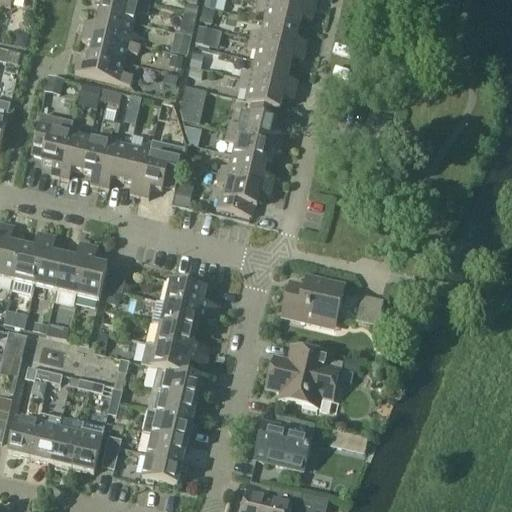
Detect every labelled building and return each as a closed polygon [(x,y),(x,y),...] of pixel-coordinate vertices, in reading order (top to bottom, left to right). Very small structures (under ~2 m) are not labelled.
[(26,0),(38,3),(38,0),(2,0),(1,9),(11,11),(13,0),(17,0),(26,2),(25,0),(26,0)] [(149,8),(110,0),(92,0),(91,6),(101,8),(99,18),(132,26),(135,15),(147,18),(149,8)] [(110,0),(149,8),(150,0),(110,0)] [(217,0),(206,0),(204,10),(215,13),(217,0)] [(259,0),(259,2),(314,15),(316,6),(306,3),(306,0),(259,0)] [(265,24),(299,32),(301,22),(312,24),(314,15),(259,2),(257,11),(268,14),(265,24)] [(84,35),(139,48),(141,39),(130,36),(132,26),(99,18),(97,29),(86,26),(84,35)] [(250,42),(305,55),(307,45),(296,43),(299,32),(265,24),(263,35),(252,32),(250,42)] [(197,42),(218,49),(222,34),(202,27),(197,42)] [(90,57),(123,65),(125,55),(137,58),(139,48),(84,35),(82,45),(92,47),(90,57)] [(250,42),(248,51),(259,54),(256,64),(290,72),(292,61),(303,63),(305,55),(250,42)] [(0,52),(0,53),(0,64),(6,66),(8,54),(0,52)] [(8,54),(6,66),(18,69),(21,57),(8,54)] [(123,65),(90,57),(87,68),(77,66),(75,76),(130,88),(132,78),(121,76),(123,65)] [(242,72),(240,81),(295,95),(297,86),(287,83),(290,72),(256,64),(254,75),(242,72)] [(65,81),(50,78),(46,97),(60,101),(65,81)] [(293,103),(295,95),(240,81),(238,91),(249,94),(247,104),(252,105),(252,106),(277,112),(280,112),(283,101),(293,103)] [(102,90),(82,86),(78,101),(98,106),(102,90)] [(180,143),(198,147),(210,92),(192,88),(180,143)] [(228,135),(283,148),(285,139),(274,136),(277,124),(274,123),(277,112),(252,106),(249,117),(244,116),(241,128),(230,126),(228,135)] [(40,122),(32,158),(43,161),(42,166),(53,168),(51,179),(60,181),(73,126),(64,124),(61,136),(49,133),(51,125),(40,122)] [(73,126),(60,181),(69,183),(71,173),(82,175),(90,142),(79,140),(82,128),(73,126)] [(112,135),(103,133),(100,145),(90,142),(82,175),(93,178),(90,188),(99,191),(112,135)] [(112,135),(99,191),(109,193),(111,182),(122,184),(130,152),(119,149),(122,138),(112,135)] [(283,148),(228,135),(225,145),(237,147),(234,159),(267,167),(270,155),(280,157),(283,148)] [(139,200),(152,145),(143,143),(140,154),(130,152),(122,184),(132,187),(130,198),(139,200)] [(175,192),(181,166),(184,152),(152,145),(139,200),(148,202),(151,191),(163,194),(164,189),(175,192)] [(267,167),(234,159),(231,171),(220,168),(217,178),(273,191),(275,181),(265,179),(267,167)] [(217,212),(252,221),(255,209),(257,209),(260,197),(271,199),(273,191),(217,178),(215,186),(227,189),(224,201),(220,200),(217,212)] [(0,281),(13,285),(22,250),(11,247),(15,231),(5,229),(0,249),(0,281)] [(35,290),(47,239),(38,237),(34,253),(22,250),(13,285),(35,290)] [(47,239),(35,290),(55,295),(64,260),(52,257),(56,241),(47,239)] [(77,300),(89,249),(80,246),(76,263),(64,260),(55,295),(77,300)] [(99,305),(107,270),(94,267),(98,251),(89,249),(77,300),(99,305)] [(128,275),(127,275),(115,272),(109,294),(122,297),(128,275)] [(334,333),(344,289),(311,282),(309,291),(290,287),(282,321),(334,333)] [(171,285),(166,307),(217,319),(219,311),(203,307),(206,294),(171,285)] [(377,330),(383,305),(362,300),(356,325),(377,330)] [(152,326),(161,328),(161,329),(196,337),(199,325),(215,328),(217,319),(166,307),(157,304),(152,326)] [(69,339),(71,329),(49,325),(48,335),(69,339)] [(196,337),(161,329),(156,349),(207,362),(209,352),(194,348),(196,337)] [(19,339),(16,350),(25,352),(27,340),(19,339)] [(142,369),(151,372),(158,373),(167,375),(168,375),(186,379),(187,379),(189,367),(205,371),(207,362),(156,349),(147,347),(142,369)] [(331,403),(340,368),(330,366),(331,361),(293,352),(290,365),(275,362),(268,393),(281,396),(280,402),(318,411),(321,401),(331,403)] [(14,359),(12,369),(9,381),(18,383),(23,361),(14,359)] [(121,364),(118,376),(116,385),(124,387),(126,378),(129,366),(121,364)] [(153,394),(197,404),(203,382),(187,379),(186,379),(168,375),(167,375),(158,373),(153,394)] [(48,385),(50,377),(38,374),(36,383),(48,385)] [(50,377),(48,385),(60,388),(62,380),(50,377)] [(18,383),(9,381),(6,393),(15,395),(18,383)] [(90,395),(92,387),(80,384),(78,392),(90,395)] [(124,387),(116,385),(114,393),(114,392),(112,400),(111,405),(119,407),(124,387)] [(103,398),(112,400),(114,392),(92,387),(90,395),(103,398)] [(197,404),(153,394),(148,414),(193,424),(197,404)] [(119,407),(111,405),(107,418),(116,420),(119,407)] [(193,424),(148,414),(143,435),(153,438),(187,446),(193,424)] [(0,424),(7,426),(9,417),(0,415),(0,424)] [(40,417),(38,427),(29,462),(50,467),(59,432),(61,421),(40,417)] [(304,475),(314,428),(278,420),(275,432),(263,429),(255,464),(304,475)] [(16,422),(8,457),(29,462),(38,427),(16,422)] [(72,472),(80,437),(59,432),(50,467),(72,472)] [(93,477),(95,469),(102,442),(80,437),(72,472),(93,477)] [(148,459),(183,467),(187,446),(153,438),(148,459)] [(107,449),(119,452),(121,444),(108,441),(107,449)] [(102,471),(114,474),(119,452),(107,449),(102,471)] [(143,481),(178,489),(183,467),(148,459),(143,481)] [(247,497),(243,511),(290,511),(291,510),(299,511),(302,498),(277,492),(274,504),(247,497)] [(326,511),(328,504),(319,502),(316,511),(326,511)]
